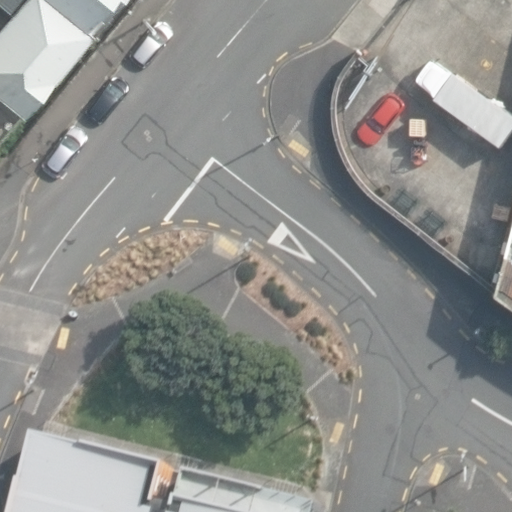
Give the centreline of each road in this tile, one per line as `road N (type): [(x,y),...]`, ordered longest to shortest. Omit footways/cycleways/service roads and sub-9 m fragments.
road 1 (residential): [(511,425),(424,373),(373,299),(316,240),(161,129)]
road 2 (residential): [(161,129),(70,235),(0,344)]
road 3 (residential): [(262,0),(161,129)]
